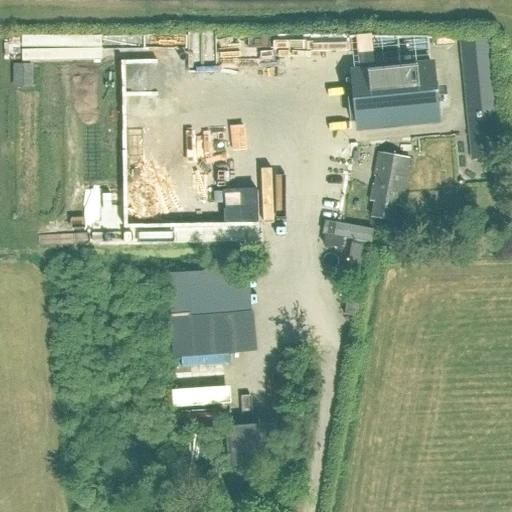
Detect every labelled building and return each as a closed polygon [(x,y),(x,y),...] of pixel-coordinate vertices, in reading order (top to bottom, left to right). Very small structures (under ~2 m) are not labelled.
[(353,71),(359,130),(438,122),(431,63),(353,71)] [(498,156),(491,91),(467,93),(474,159),(498,156)] [(208,104),(208,92),(181,93),(181,106),(208,104)] [(214,103),(209,114),(232,126),(237,115),(214,103)] [(273,136),(289,135),(288,117),(272,118),(273,136)] [(295,172),(289,136),(276,139),(282,174),(295,172)] [(173,158),(191,153),(188,142),(170,147),(173,158)] [(370,202),(374,203),(371,218),(395,222),(398,207),(402,208),(411,160),(378,154),(370,202)] [(142,191),(143,215),(170,214),(169,189),(142,191)] [(201,201),(203,227),(254,225),(253,199),(201,201)] [(184,315),(186,351),(221,349),(218,285),(214,285),(213,267),(196,268),(196,280),(180,281),(182,315),(184,315)] [(216,376),(215,356),(186,357),(187,396),(223,395),(222,376),(216,376)] [(259,470),(260,427),(222,426),(220,484),(239,484),(239,469),(259,470)]
